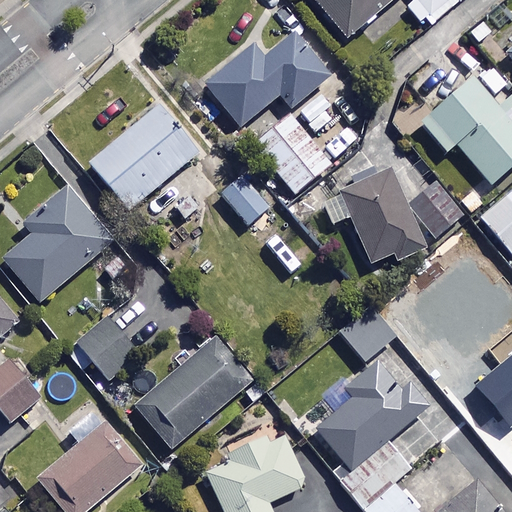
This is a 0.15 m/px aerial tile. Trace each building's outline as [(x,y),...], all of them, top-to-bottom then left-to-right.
[(400,0),(310,0),(348,44),(400,0)] [(420,0),(408,11),(425,31),(462,0),(420,0)] [(331,82),(297,40),(266,65),(255,51),(207,90),(241,132),(280,100),(292,114),(331,82)] [(511,173),(511,129),(477,85),(423,128),(447,158),(458,149),(491,190),(511,173)] [(196,162),(157,113),(89,167),(128,216),(196,162)] [(331,171),(292,121),(256,149),(295,200),(331,171)] [(407,211),(393,176),(342,197),(345,203),(326,210),(334,232),(353,224),(372,270),(392,262),(394,268),(425,256),(407,211)] [(269,212),(242,182),(222,199),(249,230),(269,212)] [(437,185),(407,211),(435,244),(465,218),(437,185)] [(114,248),(69,194),(27,229),(36,238),(4,265),(41,309),(114,248)] [(511,197),(481,223),(511,259),(511,197)] [(0,348),(25,328),(0,296),(0,348)] [(395,343),(375,316),(344,340),(365,367),(395,343)] [(142,358),(111,322),(80,348),(110,384),(142,358)] [(434,322),(403,345),(417,364),(449,341),(434,322)] [(254,388),(218,344),(137,411),(173,455),(254,388)] [(511,355),(476,385),(511,427),(511,355)] [(41,404),(11,366),(0,374),(0,412),(12,427),(41,404)] [(405,431),(429,411),(411,389),(401,397),(377,369),(347,394),(356,404),(319,435),(351,475),(387,445),(405,431)] [(94,511),(142,471),(95,416),(70,437),(82,450),(40,486),(62,511),(94,511)] [(351,475),(339,485),(361,511),(363,511),(395,486),(428,459),(405,431),(387,445),(351,475)] [(307,489),(282,440),(229,465),(223,452),(200,463),(223,511),(271,511),(269,507),(307,489)] [(416,511),(395,486),(363,511),(416,511)] [(500,511),(480,486),(447,511),(500,511)]
